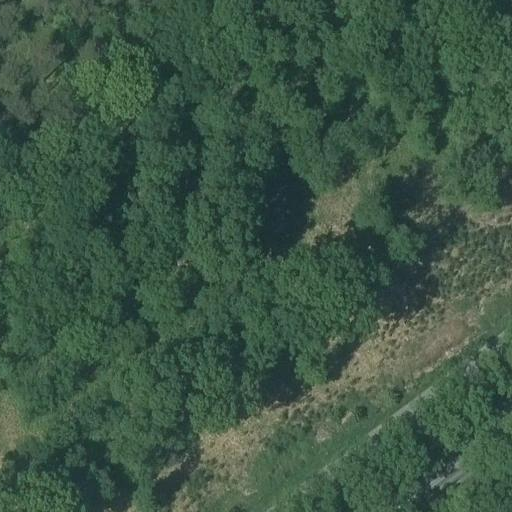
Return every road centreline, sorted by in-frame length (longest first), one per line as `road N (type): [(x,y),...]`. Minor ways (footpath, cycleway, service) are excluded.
road 1 (track): [(102,511),(190,461),(420,246),(511,148)]
road 2 (unclassified): [(277,511),(511,335)]
road 3 (primary): [(396,511),(511,424)]
